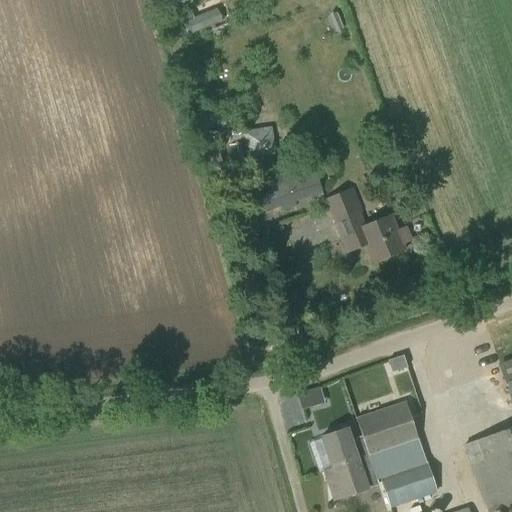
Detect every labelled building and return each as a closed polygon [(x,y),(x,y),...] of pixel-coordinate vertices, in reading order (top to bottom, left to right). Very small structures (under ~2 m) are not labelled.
[(247,159),(275,155),(271,128),(243,132),(247,159)] [(287,153),(304,147),(299,134),(282,140),(287,153)] [(323,204),(310,166),(251,185),(261,213),(280,207),(284,218),(295,214),(292,203),(311,197),(314,207),(323,204)] [(364,245),(363,246),(372,266),(407,250),(405,244),(412,241),(405,226),(398,229),(392,216),(366,227),(365,224),(357,228),(364,245)] [(511,363),(501,367),(511,399),(511,363)] [(301,410),(312,407),(308,391),(296,394),(301,410)] [(375,478),(426,462),(407,402),(357,419),(363,436),(351,440),(347,428),(321,436),(332,469),(324,471),(334,500),(367,489),(366,486),(377,483),(375,478)] [(485,511),(492,511),(511,505),(511,427),(462,446),(485,511)] [(375,478),(377,483),(378,483),(376,478),(380,477),(390,510),(437,494),(426,462),(375,478)]
